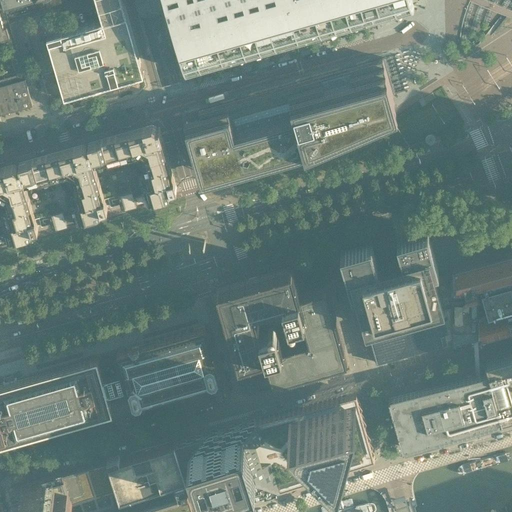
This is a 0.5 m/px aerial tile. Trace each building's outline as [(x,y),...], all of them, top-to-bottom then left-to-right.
[(8,18),(2,0),(0,0),(0,38),(12,35),(8,18)] [(36,0),(2,0),(8,18),(39,9),(36,0)] [(65,0),(36,0),(39,9),(66,1),(65,0)] [(143,74),(122,0),(96,0),(98,3),(102,19),(47,35),(64,96),(143,74)] [(167,0),(169,5),(174,24),(179,40),(181,47),(184,59),(188,72),(204,67),(219,63),(234,58),(265,49),(274,47),(292,42),(295,41),(310,36),(355,24),(370,19),(385,15),(416,6),(414,0),(167,0)] [(511,19),(507,18),(491,40),(511,25),(511,19)] [(0,114),(32,105),(12,35),(0,38),(0,114)] [(305,149),(397,110),(394,100),(393,94),(387,72),(385,67),(384,62),(383,57),(286,85),(199,110),(200,114),(184,118),(185,123),(187,129),(201,178),(211,176),(217,174),(284,155),(298,151),(305,148),(305,149)] [(19,159),(20,162),(18,163),(17,161),(14,160),(0,164),(0,240),(8,239),(31,232),(31,230),(38,228),(52,224),(53,226),(77,219),(100,213),(100,210),(107,208),(121,204),(122,206),(146,200),(169,193),(168,189),(177,187),(160,122),(157,123),(153,119),(89,138),(90,142),(88,143),(87,142),(83,139),(19,159)] [(453,303),(453,266),(439,271),(438,265),(432,247),(431,240),(429,233),(427,229),(397,238),(398,242),(400,248),(402,255),(398,256),(397,256),(396,256),(395,256),(394,256),(393,257),(392,258),(386,260),(386,259),(385,259),(384,259),(383,259),(382,260),(381,260),(381,261),(380,261),(377,262),(375,255),(373,249),(371,241),(340,250),(352,291),(356,290),(357,296),(363,314),(365,323),(369,337),(375,357),(376,361),(428,347),(444,343),(452,341),(453,303)] [(511,249),(453,266),(453,303),(452,341),(479,335),(511,326),(511,249)] [(221,295),(236,346),(236,348),(239,360),(241,364),(242,364),(246,376),(257,373),(263,394),(310,381),(309,374),(322,370),(324,379),(326,378),(323,370),(337,366),(339,375),(353,371),(350,362),(351,362),(347,347),(346,347),(342,334),(343,334),(343,332),(342,332),(338,319),(339,319),(330,286),(303,293),(302,289),(297,273),(296,270),(295,267),(219,288),(220,292),(221,295)] [(204,324),(118,349),(124,368),(128,384),(133,402),(220,378),(204,324)] [(391,370),(426,362),(424,351),(389,359),(391,370)] [(511,415),(511,352),(485,361),(488,371),(388,396),(402,447),(511,415)] [(98,357),(1,385),(0,385),(0,442),(113,411),(107,389),(103,373),(100,363),(101,363),(100,359),(99,360),(98,357)] [(263,394),(257,373),(246,376),(252,397),(263,394)] [(220,381),(208,385),(213,401),(215,400),(215,403),(226,400),(220,381)] [(356,392),(259,417),(281,486),(286,485),(303,479),(304,479),(309,477),(322,473),(327,472),(332,470),(333,470),(349,464),(355,463),(374,456),(373,452),(370,442),(369,437),(366,427),(365,423),(362,413),(361,408),(358,398),(356,392)] [(176,440),(174,441),(185,477),(196,511),(198,511),(235,499),(246,496),(278,485),(279,487),(281,486),(259,417),(257,418),(257,419),(176,441),(176,440)] [(118,456),(107,459),(120,497),(185,477),(174,441),(167,442),(153,446),(118,456)] [(22,486),(11,489),(18,511),(196,511),(185,477),(120,497),(107,459),(81,466),(46,475),(20,482),(22,486)] [(511,463),(468,476),(470,485),(511,472),(511,463)]
